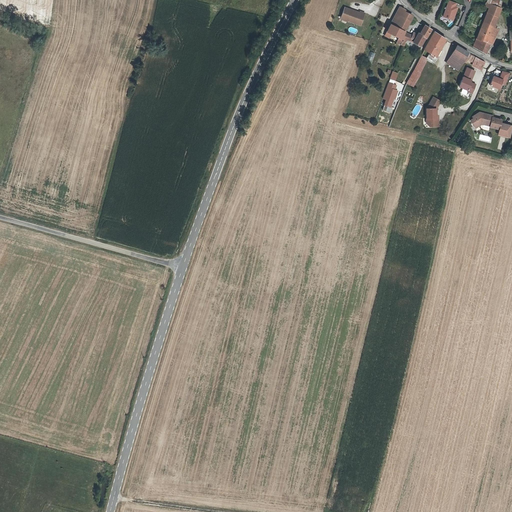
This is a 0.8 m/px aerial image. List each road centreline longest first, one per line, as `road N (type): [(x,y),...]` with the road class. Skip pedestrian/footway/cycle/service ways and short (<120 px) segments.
road 1 (tertiary): [(182,268),(239,105),(294,0)]
road 2 (tertiary): [(109,511),(182,268)]
road 3 (unclassified): [(0,217),(182,268)]
